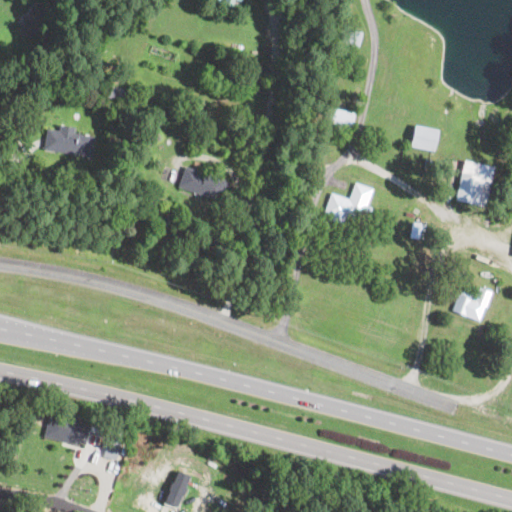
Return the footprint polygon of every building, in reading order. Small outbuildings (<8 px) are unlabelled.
[(361,32),(358,47),(339,42),(342,28),(361,32)] [(178,66),(175,77),(166,74),(169,64),(178,66)] [(127,89),(125,100),(106,97),(109,74),(119,76),(117,88),(127,89)] [(350,131),(350,133),(325,128),(332,98),(356,103),(350,131)] [(74,127),(73,134),(94,137),(91,157),(43,150),(46,129),(58,131),(59,125),(74,127)] [(434,150),(433,151),(409,146),(413,125),(438,129),(434,150)] [(244,148),(241,157),(234,155),(237,146),(244,148)] [(494,166),(486,207),(455,200),(463,159),(494,166)] [(225,184),(219,201),(177,186),(185,166),(226,181),(225,184)] [(371,189),(366,205),(370,207),(366,218),(354,214),(352,220),(343,217),(341,224),(328,219),(330,213),(323,211),(329,192),(348,198),(353,183),(371,189)] [(424,224),(421,239),(409,237),(411,222),(424,224)] [(504,234),(502,245),(488,241),(490,231),(504,234)] [(491,291),(485,307),(483,306),(478,320),(450,310),(456,293),(459,294),(460,289),(471,293),(470,298),(474,299),(478,286),(491,291)] [(50,415),(61,418),(62,415),(76,419),(76,422),(90,425),(85,445),(79,443),(77,449),(50,442),(52,433),(45,431),(50,415)] [(123,432),(119,445),(109,442),(113,429),(123,432)] [(117,457),(118,440),(105,439),(104,456),(117,457)] [(90,454),(83,465),(77,461),(85,450),(90,454)] [(109,461),(107,468),(101,466),(103,459),(109,461)] [(190,476),(184,489),(186,489),(182,496),(176,507),(164,501),(169,491),(167,490),(172,482),(173,482),(179,470),(190,476)]
